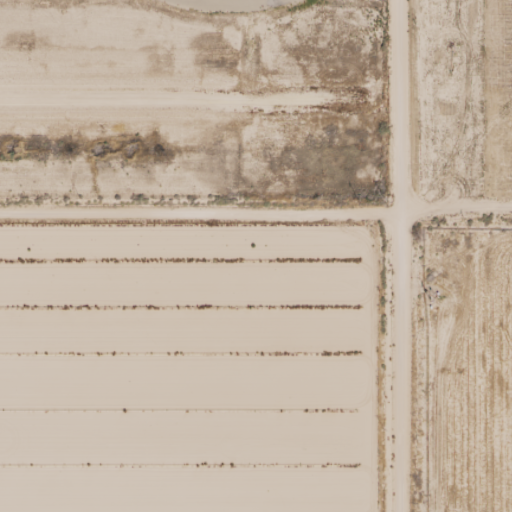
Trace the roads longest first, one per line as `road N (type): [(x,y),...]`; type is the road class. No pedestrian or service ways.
road 1 (residential): [(396,211),(0,211)]
road 2 (residential): [(396,511),(396,211)]
road 3 (residential): [(396,211),(400,0)]
